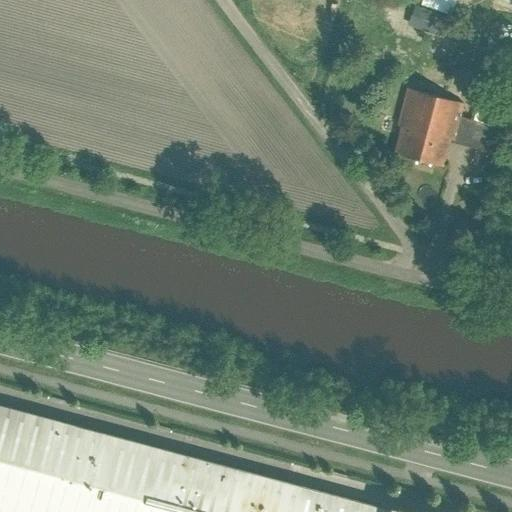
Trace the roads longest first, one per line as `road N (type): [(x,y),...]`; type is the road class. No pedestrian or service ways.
road 1 (primary): [(0,334),(511,471)]
road 2 (unclassified): [(0,166),(511,297)]
